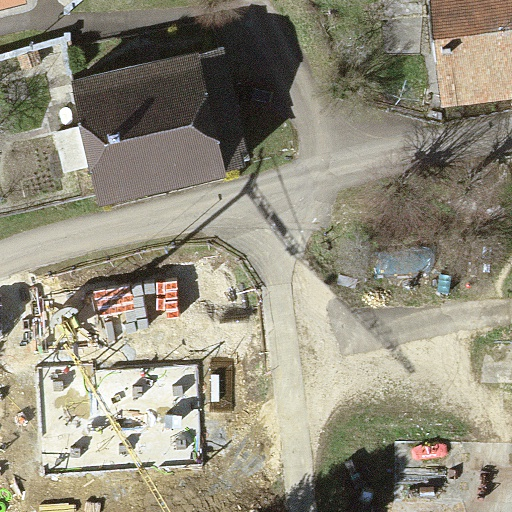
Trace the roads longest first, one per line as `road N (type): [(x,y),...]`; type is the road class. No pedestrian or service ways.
road 1 (residential): [(0,259),(42,242),(345,172)]
road 2 (residential): [(250,0),(345,172)]
road 3 (residential): [(345,172),(511,132)]
